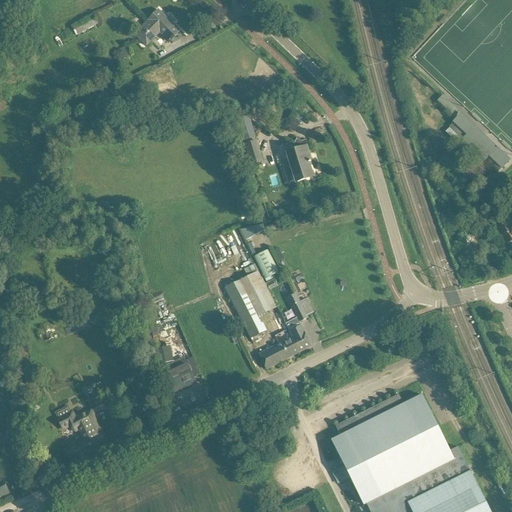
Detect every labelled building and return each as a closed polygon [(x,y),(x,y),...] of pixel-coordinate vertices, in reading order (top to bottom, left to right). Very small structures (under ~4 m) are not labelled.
[(159,10),(135,35),(146,46),(160,32),(169,42),(180,31),(173,25),(172,26),(163,17),(165,16),(159,10)] [(72,27),(77,36),(99,24),(93,15),(72,27)] [(128,44),(119,49),(123,56),(132,51),(128,44)] [(455,118),(459,113),(441,97),(437,101),(455,118)] [(493,178),(509,161),(461,115),(449,127),(462,139),(458,144),(493,178)] [(260,154),(256,141),(245,144),(251,165),(262,161),(260,154)] [(296,182),(304,180),(314,177),(309,163),(311,162),(311,161),(309,161),(307,154),(308,154),(306,148),(308,147),(296,150),(294,144),(293,144),(295,151),(287,153),(296,182)] [(496,230),(506,245),(511,241),(511,225),(510,222),(496,230)] [(236,231),(203,245),(212,268),(239,257),(235,248),(230,251),(226,241),(232,238),(240,256),(245,254),(236,231)] [(268,250),(253,258),(255,262),(259,269),(264,280),(279,273),(268,250)] [(259,272),(226,288),(246,329),(251,338),(265,331),(258,317),(276,308),(272,299),(263,281),(259,272)] [(297,318),(285,324),(293,338),(294,337),(297,344),(295,345),(299,352),(311,346),(304,332),(299,322),(308,318),(307,315),(305,312),(311,309),(307,299),(300,303),(292,307),(297,318)] [(178,323),(169,327),(177,346),(186,342),(178,323)] [(277,346),(259,355),(266,369),(284,360),(299,352),(295,345),(297,344),(294,337),(293,338),(291,338),(277,346)] [(15,365),(25,362),(28,361),(23,343),(10,347),(15,365)] [(170,347),(156,350),(159,366),(174,362),(170,347)] [(194,378),(189,369),(184,359),(177,362),(179,367),(163,375),(172,393),(189,386),(187,381),(194,378)] [(98,395),(92,398),(97,408),(103,405),(98,395)] [(450,451),(422,395),(404,404),(399,395),(336,426),(340,436),(331,441),(363,505),(366,504),(370,511),(490,511),(458,447),(450,451)] [(72,413),(70,413),(67,407),(56,412),(59,419),(58,419),(63,429),(70,426),(72,430),(75,431),(79,429),(84,440),(74,445),(73,444),(72,444),(71,444),(70,444),(70,445),(69,445),(69,446),(69,447),(67,448),(74,464),(75,463),(74,462),(108,446),(101,432),(99,432),(97,427),(98,426),(91,411),(75,419),(72,413)] [(269,421),(264,412),(248,420),(252,427),(248,429),(252,436),(257,433),(254,428),(269,421)] [(0,449),(15,445),(12,435),(0,438),(0,449)] [(0,498),(10,494),(3,479),(0,480),(0,498)] [(320,499),(305,499),(305,511),(320,511),(320,499)]
